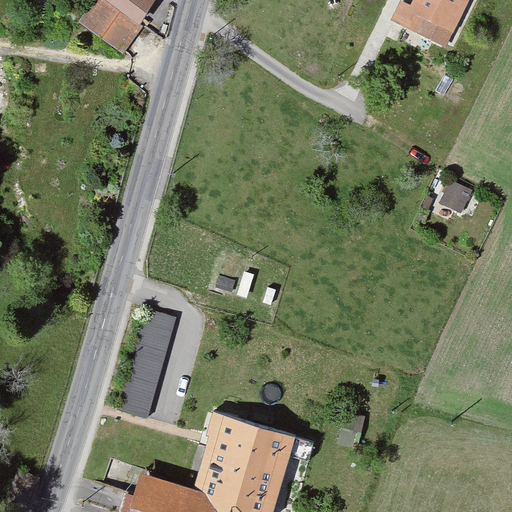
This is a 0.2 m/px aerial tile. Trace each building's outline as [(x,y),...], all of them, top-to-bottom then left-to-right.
[(96,0),(76,25),(119,60),(157,9),(147,0),(96,0)] [(416,0),(412,10),(401,7),(393,24),(447,50),(472,0),(416,0)] [(472,190),(451,180),(440,201),(462,212),(472,190)] [(177,317),(140,308),(115,407),(152,417),(177,317)] [(187,493),(235,510),(241,511),(271,511),(296,441),(214,413),(187,493)] [(145,478),(132,511),(233,511),(235,510),(187,493),(145,478)]
